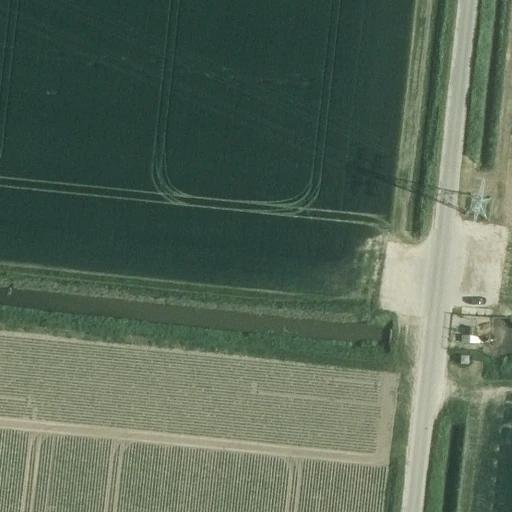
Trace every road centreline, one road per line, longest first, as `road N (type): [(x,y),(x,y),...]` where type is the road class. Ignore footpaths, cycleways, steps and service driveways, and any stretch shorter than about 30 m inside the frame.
road 1 (unclassified): [(411,511),(467,0)]
road 2 (track): [(433,315),(0,269)]
